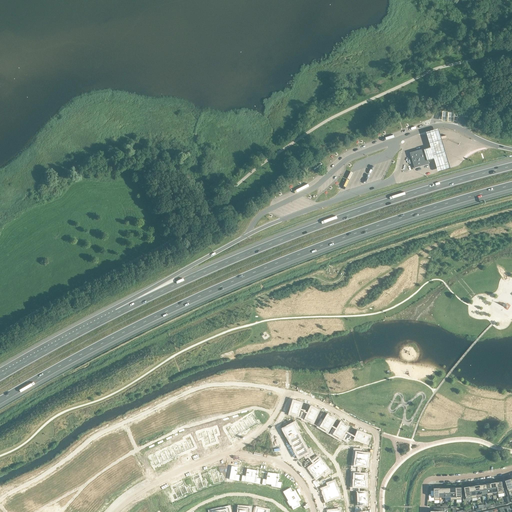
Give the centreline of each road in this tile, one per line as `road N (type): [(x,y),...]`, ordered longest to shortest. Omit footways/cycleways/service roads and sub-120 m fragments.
road 1 (motorway): [(0,401),(244,276),(511,185)]
road 2 (motorway): [(511,165),(291,236),(117,313)]
road 3 (residential): [(288,392),(236,383),(179,395),(90,439),(0,501)]
road 4 (track): [(233,300),(310,277),(335,283),(352,262),(511,211)]
road 5 (residential): [(372,511),(376,432),(288,392)]
road 6 (motorway): [(245,235),(117,313)]
road 7 (motorway): [(117,313),(0,377)]
road 8 (residential): [(117,511),(160,482),(230,453)]
